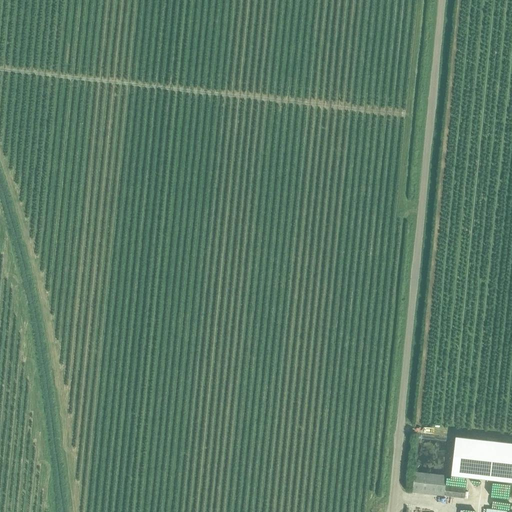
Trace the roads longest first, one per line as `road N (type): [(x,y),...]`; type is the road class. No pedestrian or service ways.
road 1 (unclassified): [(390,511),(441,0)]
road 2 (track): [(0,70),(408,114)]
